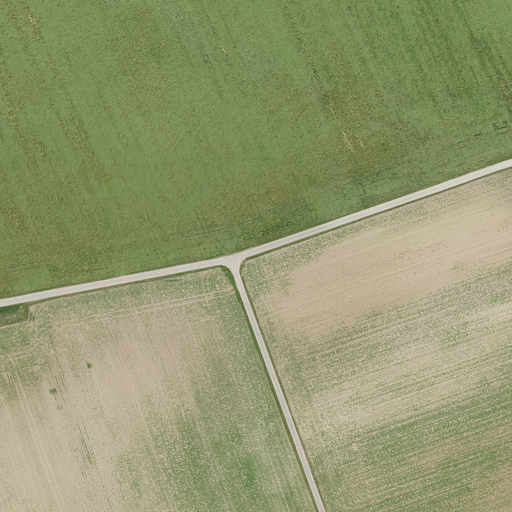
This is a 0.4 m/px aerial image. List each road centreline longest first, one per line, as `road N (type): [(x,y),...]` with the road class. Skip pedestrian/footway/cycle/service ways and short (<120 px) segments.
road 1 (track): [(0,302),(230,258),(511,162)]
road 2 (track): [(230,258),(322,511)]
